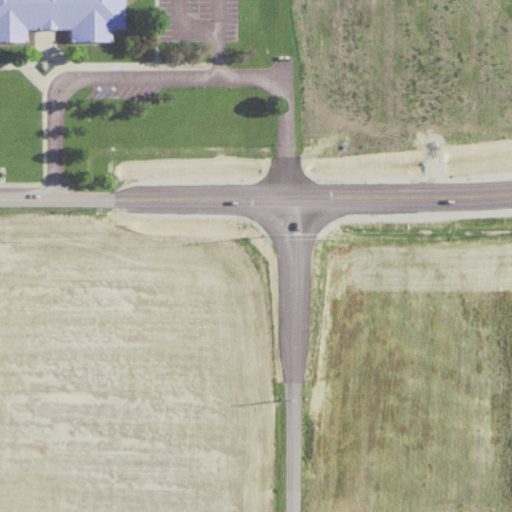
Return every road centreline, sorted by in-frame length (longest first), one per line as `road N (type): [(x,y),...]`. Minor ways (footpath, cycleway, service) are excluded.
road 1 (tertiary): [(292,195),(290,511)]
road 2 (tertiary): [(0,196),(292,195)]
road 3 (tertiary): [(292,195),(511,189)]
